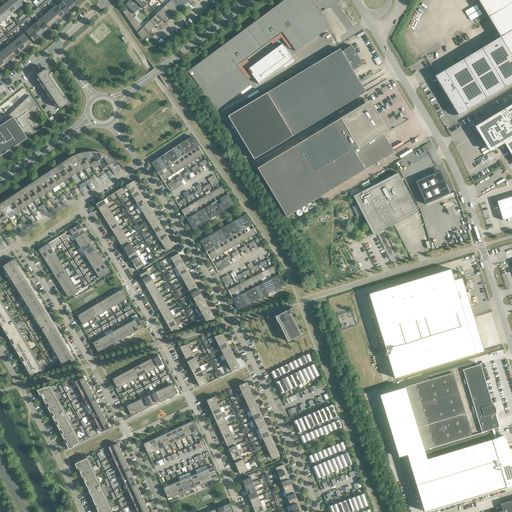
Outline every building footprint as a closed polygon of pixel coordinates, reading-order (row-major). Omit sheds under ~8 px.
[(23,1),(22,0),(12,0),(10,2),(9,1),(16,10),(22,4),(21,3),(23,1)] [(76,5),(71,0),(63,0),(63,1),(71,9),(76,5)] [(129,9),(127,11),(134,18),(136,15),(135,14),(139,9),(141,11),(130,0),(129,0),(125,4),(129,9)] [(148,4),(144,0),(134,0),(137,2),(134,4),(130,0),(141,11),(148,4)] [(183,10),(172,0),(170,0),(164,6),(175,17),(177,14),(176,13),(180,9),(182,11),(183,10)] [(190,4),(186,0),(172,0),(183,10),(185,8),(184,7),(188,2),(190,4)] [(284,0),(188,71),(217,110),(251,85),(246,78),(244,79),(242,77),(244,76),(237,66),(242,62),(238,57),(242,54),(246,59),(275,37),(272,32),(276,29),(280,34),(282,32),(286,37),(287,36),(289,38),(287,39),(296,51),(330,26),(311,0),(284,0)] [(444,69),(434,76),(458,117),(469,111),(468,110),(511,83),(511,0),(478,0),(501,37),(445,70),(444,69)] [(16,10),(9,1),(7,3),(7,4),(4,6),(11,14),(16,10)] [(71,9),(63,1),(58,5),(65,14),(71,9)] [(65,14),(58,5),(52,10),(60,19),(65,14)] [(11,14),(4,6),(1,8),(2,9),(0,10),(0,13),(5,19),(6,18),(8,19),(11,16),(10,15),(11,14)] [(175,17),(164,6),(157,13),(166,23),(169,20),(168,19),(172,15),(174,17),(175,17)] [(143,27),(134,18),(127,11),(126,9),(123,12),(142,40),(152,31),(151,30),(155,26),(158,28),(150,20),(143,27)] [(60,19),(52,10),(47,14),(55,23),(60,19)] [(166,23),(157,13),(150,20),(158,28),(161,25),(160,24),(164,20),(166,23)] [(55,23),(47,14),(42,19),(50,28),(55,23)] [(50,28),(42,19),(37,23),(45,32),(50,28)] [(45,32),(37,23),(32,28),(39,37),(45,32)] [(39,37),(32,28),(26,33),(34,41),(39,37)] [(32,43),(25,34),(19,39),(26,48),(32,43)] [(26,48),(19,39),(14,43),(21,52),(26,48)] [(21,52),(14,43),(8,47),(16,56),(21,52)] [(282,44),(249,68),(252,73),(251,74),(258,84),(291,60),(288,55),(289,54),(282,44)] [(228,116),(254,159),(366,92),(353,70),(363,64),(352,45),(342,52),(340,49),(228,116)] [(16,56),(8,47),(3,52),(10,61),(16,56)] [(10,61),(3,52),(0,54),(0,58),(5,65),(10,61)] [(47,68),(37,75),(60,109),(70,102),(66,97),(65,97),(50,74),(51,74),(47,68)] [(39,109),(29,95),(0,123),(0,154),(1,156),(5,153),(7,153),(6,152),(28,138),(27,137),(35,132),(27,120),(39,109)] [(370,101),(365,103),(257,168),(287,217),(394,152),(383,133),(388,131),(370,101)] [(511,104),(475,126),(477,130),(478,130),(489,148),(491,151),(497,147),(497,148),(497,147),(498,146),(499,147),(499,146),(504,143),(511,156),(511,104)] [(199,147),(192,137),(188,139),(194,149),(196,152),(200,157),(204,154),(200,149),(197,151),(196,149),(199,147)] [(194,149),(188,139),(184,142),(190,152),(192,155),(196,160),(200,157),(196,152),(193,154),(192,151),(194,149)] [(190,152),(184,142),(180,145),(186,155),(188,157),(192,162),(196,160),(192,155),(189,156),(188,154),(190,152)] [(186,155),(180,145),(176,147),(182,157),(184,160),(188,165),(192,162),(188,157),(185,159),(184,157),(186,155)] [(182,157),(176,147),(172,150),(183,168),(188,165),(184,160),(181,162),(180,159),(182,157)] [(183,168),(172,150),(168,153),(174,163),(177,161),(179,163),(176,165),(179,170),(183,168)] [(97,162),(91,152),(89,152),(86,152),(84,152),(82,153),(88,161),(92,158),(94,161),(90,164),(94,170),(100,166),(103,171),(100,165),(97,162)] [(91,152),(97,162),(102,159),(104,162),(100,165),(103,171),(109,167),(115,175),(100,152),(98,152),(96,152),(95,152),(94,152),(91,152)] [(102,153),(100,152),(115,175),(124,169),(123,168),(122,166),(121,165),(120,164),(114,167),(112,164),(117,161),(116,160),(115,159),(114,158),(113,158),(112,157),(110,156),(109,155),(107,154),(105,154),(103,153),(102,153)] [(94,170),(90,164),(88,161),(82,153),(81,153),(79,154),(77,154),(75,155),(79,162),(83,159),(86,162),(82,165),(85,171),(91,167),(93,170),(94,170)] [(174,163),(168,153),(164,155),(170,165),(173,163),(175,166),(172,168),(175,173),(179,170),(176,165),(174,163)] [(85,171),(82,165),(79,162),(75,155),(73,156),(72,157),(70,158),(68,159),(72,164),(76,161),(78,165),(74,168),(78,173),(84,169),(85,171)] [(175,173),(172,168),(170,165),(164,155),(160,158),(166,168),(169,166),(171,168),(168,170),(171,176),(175,173)] [(171,176),(168,170),(166,168),(160,158),(156,160),(162,171),(165,169),(167,171),(164,173),(167,178),(171,176)] [(78,173),(74,168),(72,164),(68,159),(62,163),(65,168),(70,165),(73,170),(69,173),(71,177),(78,173)] [(167,178),(164,173),(162,171),(156,160),(152,163),(158,173),(161,171),(163,174),(160,176),(163,181),(167,178)] [(71,177),(69,173),(65,168),(62,163),(56,167),(59,172),(63,169),(66,174),(62,177),(65,181),(71,177)] [(65,181),(62,177),(59,172),(56,167),(50,171),(53,176),(57,173),(60,178),(56,181),(59,185),(65,181)] [(59,185),(56,181),(53,176),(50,171),(43,175),(47,180),(51,178),(54,182),(50,185),(53,189),(59,185)] [(416,181),(426,204),(450,194),(440,171),(416,181)] [(419,211),(398,172),(380,182),(353,196),(357,204),(352,207),(357,217),(362,214),(373,235),(386,228),(419,211)] [(53,189),(50,185),(47,180),(43,175),(37,179),(40,184),(45,182),(48,186),(44,189),(46,193),(53,189)] [(46,193),(44,189),(40,184),(37,179),(31,183),(34,189),(38,186),(41,191),(37,193),(40,198),(46,193)] [(134,181),(115,192),(118,197),(129,190),(136,185),(134,181)] [(40,198),(37,193),(34,189),(31,183),(25,188),(28,193),(32,190),(35,195),(31,197),(34,202),(40,198)] [(139,190),(136,185),(129,190),(131,194),(139,190)] [(226,191),(223,185),(219,188),(222,193),(224,196),(230,206),(234,204),(228,193),(225,195),(223,193),(226,191)] [(34,202),(31,197),(28,193),(25,188),(18,192),(22,197),(26,194),(29,199),(25,202),(28,206),(34,202)] [(222,193),(219,188),(215,190),(218,196),(219,198),(226,209),(230,206),(224,196),(221,198),(219,195),(222,193)] [(142,194),(139,190),(131,194),(134,199),(142,194)] [(218,196),(215,190),(211,193),(214,198),(215,201),(222,211),(226,209),(219,198),(216,200),(215,197),(218,196)] [(28,206),(25,202),(22,197),(18,192),(12,196),(15,201),(20,198),(23,203),(19,206),(21,210),(28,206)] [(117,198),(114,193),(96,204),(99,209),(106,204),(117,198)] [(214,198),(211,193),(206,195),(210,201),(211,203),(217,214),(222,211),(215,201),(212,203),(211,200),(214,198)] [(144,198),(142,194),(134,199),(137,203),(144,198)] [(210,201),(206,195),(202,198),(213,216),(217,214),(211,203),(208,205),(207,202),(210,201)] [(21,210),(19,206),(15,201),(12,196),(6,200),(9,205),(13,202),(16,207),(12,210),(15,214),(21,210)] [(147,203),(144,198),(137,203),(139,207),(147,203)] [(213,216),(202,198),(198,200),(201,206),(204,204),(206,206),(203,208),(209,218),(213,216)] [(502,199),(497,201),(500,211),(505,209),(502,199)] [(15,214),(12,210),(9,205),(6,200),(0,203),(0,204),(3,209),(7,207),(10,211),(6,214),(9,218),(15,214)] [(201,206),(198,200),(194,203),(197,208),(200,206),(202,209),(199,211),(205,221),(209,218),(203,208),(201,206)] [(150,207),(147,203),(139,207),(142,212),(150,207)] [(205,221),(199,211),(197,208),(194,203),(190,205),(193,210),(196,209),(198,211),(195,213),(201,223),(205,221)] [(9,218),(6,214),(3,209),(0,204),(0,211),(1,211),(4,215),(0,218),(3,222),(9,218)] [(106,204),(99,209),(101,213),(109,208),(106,204)] [(201,223),(195,213),(193,210),(190,205),(186,208),(189,213),(192,211),(194,214),(191,215),(197,226),(201,223)] [(152,211),(150,207),(142,212),(145,216),(152,211)] [(112,213),(109,208),(101,213),(104,217),(112,213)] [(197,226),(191,215),(189,213),(186,208),(182,210),(185,215),(188,214),(189,216),(186,218),(192,228),(197,226)] [(505,209),(500,211),(503,220),(508,219),(505,209)] [(155,216),(152,211),(145,216),(148,220),(155,216)] [(114,217),(112,213),(104,217),(107,222),(114,217)] [(252,225),(246,215),(242,217),(248,228),(250,230),(253,236),(257,233),(254,228),(251,230),(249,227),(252,225)] [(158,220),(155,216),(148,220),(150,225),(158,220)] [(117,221),(114,217),(107,222),(109,226),(117,221)] [(248,228),(242,217),(238,220),(244,230),(245,233),(249,238),(253,236),(250,230),(247,232),(245,229),(248,228)] [(161,224),(158,220),(150,225),(153,229),(161,224)] [(244,230),(238,220),(234,222),(240,233),(241,235),(244,241),(249,238),(245,233),(242,235),(241,232),(244,230)] [(120,226),(117,221),(109,226),(112,230),(120,226)] [(240,233),(234,222),(229,225),(236,235),(237,238),(240,243),(244,241),(241,235),(238,237),(237,234),(240,233)] [(65,233),(60,236),(63,241),(72,235),(82,228),(80,224),(69,230),(70,231),(71,233),(67,236),(65,233)] [(163,229),(161,224),(153,229),(156,233),(163,229)] [(236,235),(229,225),(225,227),(231,237),(233,240),(236,245),(240,243),(237,238),(234,239),(233,237),(236,235)] [(122,230),(120,226),(112,230),(115,235),(122,230)] [(231,237),(225,227),(221,229),(232,248),(236,245),(233,240),(230,242),(228,239),(231,237)] [(85,233),(82,228),(72,235),(75,239),(85,233)] [(166,233),(163,229),(156,233),(158,238),(166,233)] [(232,248),(221,229),(217,232),(223,242),(226,241),(228,243),(225,245),(228,250),(232,248)] [(125,234),(122,230),(115,235),(117,239),(125,234)] [(223,242),(217,232),(213,234),(219,245),(222,243),(224,246),(221,247),(224,253),(228,250),(225,245),(223,242)] [(88,237),(85,233),(75,239),(78,243),(88,237)] [(169,237),(166,233),(158,238),(161,242),(169,237)] [(128,239),(125,234),(117,239),(120,243),(128,239)] [(224,253),(221,247),(219,245),(213,234),(209,237),(215,247),(218,245),(219,248),(216,250),(220,255),(224,253)] [(58,237),(38,250),(41,254),(51,248),(52,248),(61,242),(58,237)] [(91,241),(88,237),(78,243),(80,248),(91,241)] [(171,242),(169,237),(161,242),(164,246),(171,242)] [(220,255),(216,250),(215,247),(209,237),(205,239),(211,250),(214,248),(215,250),(212,252),(215,258),(220,255)] [(130,243),(128,239),(120,243),(123,248),(130,243)] [(215,258),(212,252),(211,250),(205,239),(200,242),(206,252),(210,250),(211,253),(208,255),(211,260),(215,258)] [(93,246),(91,241),(80,248),(83,252),(93,246)] [(174,246),(171,242),(164,246),(167,251),(174,246)] [(133,247),(130,243),(123,248),(126,252),(133,247)] [(96,250),(93,246),(83,252),(86,256),(96,250)] [(136,246),(133,247),(126,252),(128,256),(136,252),(138,250),(136,246)] [(51,248),(41,254),(44,258),(54,252),(52,248),(51,248)] [(99,254),(96,250),(86,256),(88,261),(99,254)] [(57,256),(54,252),(44,258),(47,263),(57,256)] [(139,256),(136,252),(128,256),(131,261),(139,256)] [(171,258),(173,262),(181,258),(178,253),(171,258)] [(101,259),(99,254),(88,261),(91,265),(101,259)] [(59,261),(57,256),(47,263),(49,267),(59,261)] [(141,260),(139,256),(131,261),(134,265),(141,260)] [(184,262),(181,258),(173,262),(176,267),(184,262)] [(15,259),(13,260),(3,266),(42,329),(62,364),(70,359),(71,361),(75,360),(53,322),(16,262),(17,262),(15,259)] [(104,263),(101,259),(91,265),(94,269),(104,263)] [(144,265),(141,260),(134,265),(136,270),(144,265)] [(62,265),(59,261),(49,267),(52,271),(62,265)] [(186,267),(184,262),(176,267),(178,271),(186,267)] [(107,267),(104,263),(94,269),(97,274),(107,267)] [(65,269),(62,265),(52,271),(55,276),(65,269)] [(278,271),(275,265),(270,268),(273,273),(275,276),(280,286),(285,284),(279,273),(276,275),(275,272),(278,271)] [(110,272),(107,267),(97,274),(99,278),(110,272)] [(188,271),(186,267),(178,271),(181,276),(188,271)] [(273,273),(270,268),(266,270),(269,275),(271,278),(276,289),(280,286),(275,276),(272,277),(270,275),(273,273)] [(68,274),(65,269),(55,276),(57,280),(68,274)] [(452,274),(451,269),(369,294),(395,378),(476,353),(480,352),(480,351),(476,353),(462,307),(470,305),(460,272),(452,274)] [(269,275),(266,270),(262,272),(265,278),(266,280),(272,291),(276,289),(271,278),(267,280),(266,277),(269,275)] [(140,275),(142,280),(150,275),(147,271),(140,275)] [(191,276),(188,271),(181,276),(183,280),(191,276)] [(265,278),(262,272),(258,274),(261,280),(262,282),(268,293),(272,291),(266,280),(263,282),(262,279),(265,278)] [(70,278),(68,274),(57,280),(60,285),(70,278)] [(261,280),(258,274),(253,277),(256,282),(258,285),(263,295),(268,293),(262,282),(259,284),(258,281),(261,280)] [(153,280),(150,275),(142,280),(145,284),(153,280)] [(193,280),(191,276),(183,280),(186,285),(193,280)] [(256,282),(253,277),(249,279),(259,298),(263,295),(258,285),(255,286),(253,284),(256,282)] [(73,282),(70,278),(60,285),(63,289),(73,282)] [(259,298),(249,279),(245,281),(248,287),(251,285),(252,288),(249,289),(255,300),(259,298)] [(155,284),(153,280),(145,284),(147,289),(155,284)] [(196,285),(193,280),(186,285),(188,289),(196,285)] [(248,287),(245,281),(241,283),(244,289),(247,287),(248,290),(245,291),(251,302),(255,300),(249,289),(248,287)] [(76,287),(73,282),(63,289),(66,293),(76,287)] [(251,302),(245,291),(244,289),(241,283),(237,285),(239,291),(243,289),(244,292),(241,294),(246,304),(251,302)] [(158,289),(155,284),(147,289),(150,293),(158,289)] [(198,289),(196,285),(188,289),(191,293),(198,289)] [(246,304),(241,294),(239,291),(237,285),(232,288),(235,293),(238,292),(240,294),(237,296),(242,307),(246,304)] [(79,291),(76,287),(66,293),(68,298),(79,291)] [(242,307),(237,296),(235,293),(232,288),(228,290),(231,296),(234,294),(235,297),(232,298),(238,309),(242,307)] [(122,289),(117,292),(122,301),(127,298),(122,289)] [(160,293),(158,289),(150,293),(152,297),(160,293)] [(201,293),(198,289),(191,293),(193,298),(201,293)] [(122,301),(117,292),(113,294),(119,304),(122,301)] [(163,297),(160,293),(152,297),(155,302),(163,297)] [(203,298),(201,293),(193,298),(196,302),(203,298)] [(119,304),(113,294),(109,297),(115,306),(119,304)] [(115,306),(109,297),(105,299),(111,308),(115,306)] [(165,302),(163,297),(155,302),(157,306),(165,302)] [(0,323),(3,329),(10,340),(15,349),(20,358),(25,366),(30,375),(31,376),(35,373),(43,371),(43,370),(46,369),(46,368),(45,368),(44,367),(42,368),(37,359),(32,351),(27,342),(21,333),(16,324),(14,320),(8,312),(3,303),(0,298),(0,323)] [(206,302),(203,298),(196,302),(198,307),(206,302)] [(111,308),(105,299),(101,301),(107,310),(111,308)] [(107,310),(101,301),(98,304),(103,313),(107,310)] [(168,306),(165,302),(157,306),(160,311),(168,306)] [(208,307),(206,302),(198,307),(196,308),(198,312),(201,311),(208,307)] [(103,313),(98,304),(94,306),(99,315),(103,313)] [(99,315),(94,306),(90,308),(95,317),(99,315)] [(170,311),(168,306),(160,311),(162,315),(170,311)] [(211,311),(208,307),(201,311),(203,316),(211,311)] [(281,322),(284,328),(290,340),(288,341),(302,334),(301,334),(302,334),(303,334),(303,333),(303,332),(302,332),(301,333),(291,314),(296,312),(293,307),(275,316),(276,316),(279,322),(281,322)] [(95,317),(90,308),(86,310),(91,320),(95,317)] [(91,320),(86,310),(82,313),(87,322),(91,320)] [(173,315),(170,311),(162,315),(165,320),(173,315)] [(215,318),(211,311),(203,316),(206,321),(215,318)] [(87,322),(82,313),(77,316),(83,325),(87,322)] [(175,320),(173,315),(165,320),(167,324),(175,320)] [(138,318),(133,320),(138,330),(143,327),(138,318)] [(138,330),(133,320),(129,323),(134,332),(138,330)] [(178,324),(175,320),(167,324),(170,329),(178,324)] [(134,332),(129,323),(125,325),(131,334),(134,332)] [(131,334),(125,325),(121,327),(127,336),(131,334)] [(127,336),(121,327),(117,329),(123,338),(127,336)] [(123,338),(117,329),(114,331),(119,341),(123,338)] [(119,341),(114,331),(110,333),(115,343),(119,341)] [(115,343),(110,333),(106,336),(111,345),(115,343)] [(111,345),(106,336),(102,338),(107,347),(111,345)] [(227,341),(224,337),(216,341),(219,345),(227,341)] [(107,347),(102,338),(98,340),(103,349),(107,347)] [(103,349),(98,340),(93,343),(98,352),(103,349)] [(229,346),(227,341),(219,345),(221,350),(229,346)] [(190,348),(188,344),(180,347),(183,352),(190,348)] [(231,351),(229,346),(221,350),(223,355),(231,351)] [(193,353),(190,348),(183,352),(185,357),(193,353)] [(234,355),(231,351),(223,355),(226,359),(234,355)] [(195,357),(193,353),(185,357),(187,361),(195,357)] [(305,356),(308,362),(311,361),(313,365),(310,366),(315,377),(319,375),(309,354),(305,356)] [(158,355),(153,357),(158,367),(163,364),(158,355)] [(236,360),(234,355),(226,359),(228,364),(236,360)] [(301,358),(300,358),(310,379),(311,379),(314,377),(315,377),(310,366),(307,368),(305,364),(308,362),(305,356),(304,356),(301,358),(300,358),(301,358)] [(158,367),(153,357),(149,360),(154,369),(158,367)] [(197,362),(195,357),(187,361),(189,366),(197,362)] [(296,360),(299,366),(302,365),(304,369),(301,371),(306,381),(307,381),(306,381),(310,379),(310,380),(311,379),(310,379),(300,358),(296,360)] [(154,369),(149,360),(145,362),(150,371),(154,369)] [(239,366),(236,360),(228,364),(231,370),(239,366)] [(292,362),(302,383),(302,384),(302,383),(306,381),(306,382),(306,381),(301,371),(298,372),(296,368),(299,366),(296,360),(292,362)] [(150,371),(145,362),(141,364),(146,373),(150,371)] [(200,367),(197,362),(189,366),(192,371),(200,367)] [(288,364),(287,364),(290,370),(293,369),(295,373),(292,375),(297,385),(298,385),(298,386),(298,385),(301,383),(302,384),(302,383),(292,362),(291,362),(291,363),(288,364),(287,364),(288,364)] [(496,411),(496,410),(495,409),(495,408),(495,406),(494,405),(494,404),(493,404),(492,404),(480,364),(475,366),(474,362),(428,376),(429,380),(405,387),(417,427),(417,428),(417,427),(424,449),(472,435),(481,432),(499,427),(495,413),(496,413),(496,412),(496,411)] [(146,373),(141,364),(137,366),(142,375),(146,373)] [(283,366),(283,367),(293,387),(293,388),(294,388),(293,387),(297,385),(297,386),(298,386),(297,385),(292,375),(289,376),(287,372),(290,370),(287,364),(287,365),(283,366)] [(142,375),(137,366),(133,368),(138,377),(142,375)] [(279,369),(282,375),(285,373),(287,377),(284,379),(289,389),(289,390),(289,389),(293,387),(293,388),(293,387),(283,367),(283,366),(283,367),(279,368),(279,369)] [(202,371),(200,367),(192,371),(194,375),(202,371)] [(138,377),(133,368),(129,370),(134,379),(138,377)] [(275,371),(284,391),(285,391),(285,392),(285,391),(288,390),(289,390),(289,389),(284,379),(281,380),(279,376),(282,375),(279,369),(279,368),(278,368),(279,369),(275,371),(275,370),(274,370),(275,371)] [(134,379),(129,370),(125,372),(130,382),(134,379)] [(270,373),(273,379),(276,377),(278,382),(275,383),(275,382),(275,383),(280,394),(281,394),(280,393),(284,392),(285,392),(284,391),(275,371),(274,371),(274,370),(274,371),(271,373),(270,372),(270,373)] [(204,376),(202,371),(194,375),(196,380),(204,376)] [(130,382),(125,372),(121,374),(126,384),(130,382)] [(126,384),(121,374),(117,376),(122,386),(126,384)] [(122,386),(117,376),(112,379),(117,388),(122,386)] [(208,382),(204,376),(196,380),(200,386),(208,382)] [(74,379),(77,386),(86,382),(84,377),(80,379),(79,378),(74,379)] [(89,386),(86,382),(77,386),(80,391),(89,386)] [(239,385),(242,392),(250,389),(247,382),(239,385)] [(173,384),(168,386),(173,396),(178,393),(173,384)] [(51,386),(50,386),(46,387),(42,388),(37,390),(40,395),(41,395),(43,399),(48,407),(54,419),(59,430),(64,439),(66,443),(65,443),(67,449),(69,448),(69,449),(74,447),(73,446),(81,442),(80,442),(83,440),(83,439),(82,439),(82,438),(79,439),(76,433),(71,424),(67,415),(65,410),(60,401),(55,392),(53,389),(56,388),(55,386),(55,385),(51,386)] [(91,391),(89,386),(80,391),(82,396),(91,391)] [(173,396),(168,386),(164,388),(169,398),(173,396)] [(169,398),(164,388),(160,390),(165,400),(169,398)] [(252,393),(250,389),(242,392),(244,397),(252,393)] [(165,400),(160,390),(156,392),(161,401),(165,400)] [(93,395),(91,391),(82,396),(85,400),(93,395)] [(161,401),(156,392),(152,394),(156,403),(161,401)] [(254,398),(252,393),(244,397),(246,402),(254,398)] [(156,403),(152,394),(148,396),(152,405),(156,403)] [(96,400),(93,395),(85,400),(87,405),(96,400)] [(152,405),(148,396),(144,398),(148,407),(152,405)] [(218,403),(215,396),(206,400),(209,407),(218,403)] [(148,407),(144,398),(140,400),(144,409),(148,407)] [(256,403),(254,398),(246,402),(248,406),(256,403)] [(98,405),(96,400),(87,405),(89,409),(98,405)] [(144,409),(140,400),(136,401),(140,411),(144,409)] [(140,411),(136,401),(132,403),(136,413),(140,411)] [(136,413),(132,403),(126,406),(131,415),(136,413)] [(220,408),(218,403),(209,407),(212,412),(220,408)] [(258,407),(256,403),(248,406),(250,411),(258,407)] [(328,407),(333,417),(336,416),(338,420),(335,422),(337,428),(338,428),(341,426),(342,427),(342,426),(333,405),(332,404),(332,405),(329,407),(328,406),(328,407)] [(101,409),(98,405),(89,409),(92,414),(101,409)] [(324,409),(333,430),(337,428),(335,422),(332,423),(330,419),(333,417),(328,407),(328,406),(328,407),(324,408),(324,409)] [(260,412),(258,407),(250,411),(252,416),(260,412)] [(222,412),(220,408),(212,412),(214,416),(222,412)] [(320,410),(319,410),(324,421),(327,420),(329,424),(326,426),(328,432),(329,432),(333,430),(324,409),(324,408),(323,408),(324,409),(320,410),(319,410),(320,410)] [(103,414),(101,409),(92,414),(94,418),(103,414)] [(315,412),(324,434),(324,433),(324,434),(325,434),(324,433),(328,432),(329,432),(328,432),(326,426),(323,427),(321,423),(324,421),(319,410),(319,411),(319,410),(319,411),(315,412)] [(224,417),(222,412),(214,416),(216,421),(224,417)] [(263,416),(260,412),(252,416),(254,420),(263,416)] [(311,414),(315,425),(318,424),(320,428),(317,429),(320,435),(320,436),(320,435),(324,434),(315,412),(314,412),(315,413),(311,414),(310,414),(311,414)] [(105,418),(103,414),(94,418),(96,423),(105,418)] [(306,416),(315,437),(315,438),(316,438),(316,437),(319,436),(320,436),(320,435),(317,429),(314,431),(312,426),(315,425),(311,414),(310,414),(307,416),(306,416)] [(226,416),(224,417),(216,421),(218,425),(226,422),(228,421),(226,416)] [(265,421),(263,416),(254,420),(252,421),(254,426),(265,421)] [(302,418),(306,429),(309,427),(310,428),(311,432),(308,433),(311,439),(311,440),(311,439),(315,437),(315,438),(315,437),(306,416),(302,418),(302,417),(302,418)] [(108,423),(105,418),(96,423),(99,427),(108,423)] [(297,420),(306,441),(307,441),(310,439),(311,440),(311,439),(308,433),(305,434),(303,430),(306,429),(302,418),(301,418),(298,420),(297,419),(297,420)] [(293,422),(297,433),(298,433),(298,432),(301,431),(302,435),(300,437),(299,437),(302,443),(306,441),(306,442),(306,441),(297,420),(297,419),(297,420),(293,422),(293,421),(293,422)] [(198,431),(193,421),(187,423),(192,434),(198,431)] [(267,426),(265,421),(254,426),(256,430),(259,429),(267,426)] [(228,426),(226,422),(218,425),(220,430),(228,426)] [(110,427),(108,423),(99,427),(101,432),(110,427)] [(192,434),(187,423),(182,426),(187,437),(192,434)] [(187,437),(182,426),(176,428),(181,439),(187,437)] [(230,431),(228,426),(220,430),(222,435),(230,431)] [(269,430),(267,426),(259,429),(261,434),(269,430)] [(181,439),(176,428),(171,431),(176,442),(181,439)] [(271,435),(269,430),(261,434),(263,439),(271,435)] [(176,442),(171,431),(165,434),(170,444),(176,442)] [(232,436),(230,431),(222,435),(224,439),(232,436)] [(170,444),(165,434),(160,436),(165,447),(170,444)] [(273,440),(271,435),(263,439),(265,443),(273,440)] [(511,464),(503,435),(410,464),(424,511),(511,484),(511,464)] [(165,447),(160,436),(154,439),(159,449),(165,447)] [(234,440),(232,436),(224,439),(226,444),(234,440)] [(159,449),(154,439),(149,441),(154,452),(159,449)] [(236,445),(234,440),(226,444),(228,449),(236,445)] [(275,444),(273,440),(265,443),(267,448),(275,444)] [(154,452),(149,441),(143,444),(148,454),(154,452)] [(339,444),(348,465),(348,466),(348,465),(352,463),(352,464),(352,463),(343,442),(339,444),(339,443),(339,444)] [(108,447),(111,452),(120,448),(118,443),(108,447)] [(277,449),(275,444),(267,448),(269,453),(277,449)] [(335,446),(334,446),(337,452),(340,451),(342,455),(339,456),(343,467),(344,467),(347,465),(348,466),(348,465),(339,444),(338,444),(339,444),(335,446),(335,445),(334,445),(335,446)] [(239,450),(236,445),(228,449),(230,453),(239,450)] [(330,448),(339,469),(343,467),(343,468),(343,467),(339,456),(336,458),(334,453),(337,452),(334,446),(334,445),(334,446),(330,448),(330,447),(330,448)] [(326,449),(326,450),(328,456),(331,454),(331,455),(333,459),(330,460),(334,471),(335,471),(339,469),(339,470),(339,469),(330,448),(330,447),(329,447),(330,448),(326,449),(325,449),(326,449)] [(122,452),(120,448),(111,452),(113,457),(122,452)] [(280,456),(277,449),(269,453),(272,459),(280,456)] [(321,451),(330,473),(331,473),(330,472),(334,471),(335,471),(334,471),(330,460),(327,461),(325,457),(328,456),(326,450),(325,450),(325,449),(325,450),(321,451)] [(241,454),(239,450),(230,453),(233,458),(241,454)] [(317,453),(319,459),(322,458),(324,462),(321,464),(326,474),(326,475),(326,474),(330,473),(321,451),(321,452),(317,453)] [(124,457),(122,452),(113,457),(115,461),(124,457)] [(312,455),(321,476),(321,477),(322,477),(321,476),(325,475),(326,475),(325,474),(326,474),(321,464),(318,465),(316,461),(319,459),(317,453),(316,453),(313,455),(312,454),(312,455)] [(243,459),(241,454),(233,458),(235,463),(243,459)] [(88,456),(87,456),(75,462),(76,463),(75,464),(77,469),(78,468),(80,472),(84,481),(90,493),(95,504),(98,511),(113,511),(111,508),(107,499),(103,489),(101,485),(97,476),(93,467),(89,459),(91,457),(91,456),(90,455),(88,456)] [(308,457),(310,463),(311,463),(314,462),(315,466),(313,467),(312,467),(317,478),(317,479),(317,478),(321,476),(321,477),(321,476),(312,455),(308,457),(308,456),(308,457)] [(126,462),(124,457),(115,461),(117,466),(126,462)] [(245,464),(243,459),(235,463),(237,467),(245,464)] [(128,466),(126,462),(117,466),(119,471),(128,466)] [(248,470),(245,464),(237,467),(240,474),(248,470)] [(275,467),(277,472),(286,469),(284,464),(275,467)] [(130,471),(128,466),(119,471),(121,475),(130,471)] [(218,477),(214,466),(208,469),(212,480),(218,477)] [(212,480),(208,469),(202,471),(207,482),(212,480)] [(132,476),(130,471),(121,475),(123,480),(132,476)] [(207,482),(202,471),(197,474),(201,484),(207,482)] [(201,484),(197,474),(191,476),(196,487),(201,484)] [(134,480),(132,476),(123,480),(121,481),(123,486),(125,485),(134,480)] [(196,487),(191,476),(186,478),(190,489),(196,487)] [(242,480),(244,485),(253,482),(251,477),(242,480)] [(190,489),(186,478),(180,481),(185,491),(190,489)] [(137,485),(134,480),(125,485),(127,489),(137,485)] [(185,491),(180,481),(175,483),(179,494),(185,491)] [(179,494),(175,483),(169,485),(174,496),(179,494)] [(139,490),(137,485),(127,489),(125,490),(127,495),(130,494),(139,490)] [(174,496),(169,485),(163,488),(168,498),(174,496)] [(141,494),(139,490),(130,494),(132,498),(141,494)] [(360,495),(360,496),(365,511),(370,511),(370,509),(369,509),(367,510),(365,506),(368,505),(364,494),(364,493),(364,494),(360,495)] [(143,499),(141,494),(132,498),(134,503),(143,499)] [(355,497),(359,508),(362,507),(364,511),(362,511),(365,511),(360,496),(359,496),(359,495),(359,496),(355,497)] [(351,499),(355,511),(356,511),(356,509),(359,508),(355,497),(351,499),(351,498),(350,498),(351,499)] [(346,500),(350,511),(353,510),(353,511),(355,511),(351,499),(350,499),(350,498),(350,499),(346,500)] [(145,504),(143,499),(134,503),(136,508),(145,504)] [(502,510),(496,511),(511,511),(511,499),(500,503),(502,510)] [(342,502),(345,511),(348,511),(350,511),(346,500),(346,501),(342,502),(341,502),(342,502)] [(337,504),(340,511),(345,511),(342,502),(341,502),(337,504),(337,503),(337,504)] [(232,511),(229,503),(223,506),(225,511),(232,511)]
